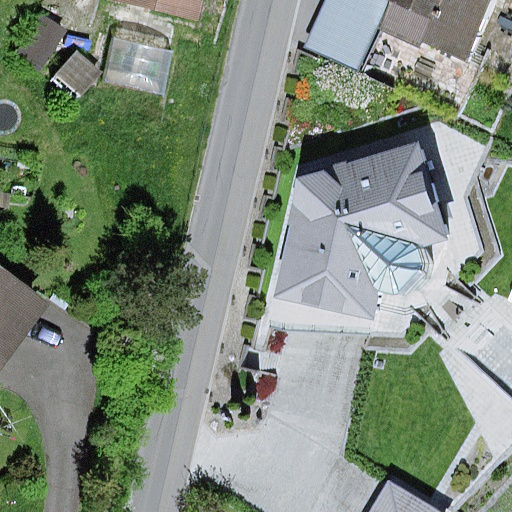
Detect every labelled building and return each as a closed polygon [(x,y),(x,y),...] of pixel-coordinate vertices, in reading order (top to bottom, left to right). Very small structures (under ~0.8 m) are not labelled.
[(189,0),(120,0),(187,15),(189,0)] [(378,30),(391,0),(327,0),(306,49),(360,73),(378,30)] [(391,0),(378,30),(420,49),(423,44),(464,63),(492,0),(391,0)] [(35,13),(10,50),(39,70),(64,32),(35,13)] [(74,53),(54,75),(78,97),(98,75),(74,53)] [(415,143),(297,178),(274,301),(373,321),(379,290),(394,295),(403,294),(413,287),(421,278),(425,268),(424,258),(421,250),(448,240),(415,143)] [(0,363),(43,303),(0,272),(0,363)] [(429,511),(389,489),(375,511),(429,511)]
